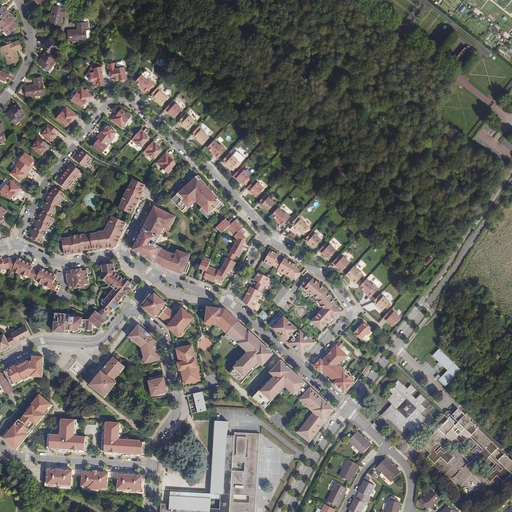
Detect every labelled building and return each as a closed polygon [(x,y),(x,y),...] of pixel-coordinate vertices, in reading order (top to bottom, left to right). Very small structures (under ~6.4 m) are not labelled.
[(446,10),(450,5),(443,1),(440,6),(446,10)] [(0,22),(8,14),(9,13),(2,6),(0,9),(0,8),(0,22)] [(71,10),(54,6),(52,16),(51,15),(49,23),(60,26),(62,18),(61,18),(61,16),(69,17),(71,10)] [(14,19),(8,14),(0,22),(0,26),(4,30),(4,29),(9,34),(17,25),(14,22),(13,22),(12,21),(14,19)] [(86,40),(85,23),(78,23),(78,31),(76,32),(76,31),(68,31),(69,42),(77,41),(77,40),(86,40)] [(40,47),(45,51),(52,56),(58,49),(57,49),(61,44),(52,36),(49,40),(49,42),(46,40),(40,47)] [(21,48),(18,41),(2,47),(6,56),(5,56),(8,64),(18,60),(15,52),(14,53),(13,51),(21,48)] [(455,61),(462,66),(474,52),(468,47),(455,61)] [(52,56),(45,51),(40,57),(42,59),(41,60),(37,64),(46,71),(50,66),(51,67),(57,61),(52,56)] [(115,64),(108,65),(110,75),(114,74),(114,77),(115,81),(120,80),(121,81),(123,81),(124,80),(125,79),(127,79),(124,67),(116,68),(115,64)] [(98,86),(105,85),(104,79),(101,79),(100,77),(103,76),(101,67),(94,68),(95,72),(90,73),(91,76),(90,76),(89,78),(89,80),(91,82),(92,81),(93,86),(98,85),(98,86)] [(142,74),(135,82),(140,86),(144,90),(145,89),(147,91),(148,90),(150,91),(155,86),(153,84),(154,84),(148,79),(147,80),(142,74)] [(44,94),(41,77),(34,78),(35,86),(33,86),(33,85),(25,86),(26,97),(34,96),(34,95),(44,94)] [(163,92),(158,87),(151,95),(153,97),(153,98),(157,101),(161,106),(168,98),(162,93),(163,92)] [(93,96),(82,88),(79,92),(77,90),(72,98),(73,99),(72,100),(76,103),(77,102),(82,106),(85,103),(87,104),(93,96)] [(173,101),(166,108),(168,111),(168,112),(171,115),(175,118),(182,110),(173,101)] [(26,115),(16,104),(10,109),(12,111),(10,112),(10,111),(6,114),(13,123),(18,120),(19,121),(26,115)] [(73,121),(78,115),(70,109),(68,112),(66,110),(63,113),(62,112),(57,118),(58,119),(57,120),(61,123),(62,122),(67,126),(67,125),(68,125),(70,123),(69,123),(70,122),(72,119),(73,121)] [(115,114),(111,120),(118,126),(120,124),(123,125),(125,123),(126,124),(131,117),(130,117),(131,116),(127,113),(127,114),(122,110),(121,110),(120,110),(119,112),(119,113),(117,116),(115,114)] [(196,122),(186,113),(179,121),(182,123),(181,124),(182,124),(185,127),(188,130),(196,122)] [(60,133),(49,124),(46,128),(47,129),(44,133),(42,135),(51,142),(51,141),(52,142),(54,139),(53,139),(56,135),(57,137),(60,133)] [(101,131),(99,135),(110,144),(113,140),(111,139),(114,137),(115,135),(116,133),(108,126),(107,127),(107,126),(105,129),(106,129),(105,129),(103,132),(101,131)] [(205,131),(199,126),(192,133),(195,136),(194,137),(195,137),(198,140),(203,145),(209,137),(204,132),(205,131)] [(141,130),(131,140),(135,143),(136,142),(140,146),(142,148),(149,139),(149,138),(147,137),(146,137),(143,134),(144,133),(141,130)] [(93,147),(102,154),(110,144),(99,135),(96,138),(98,140),(96,143),(95,143),(94,145),(93,147)] [(50,146),(39,137),(36,141),(37,142),(33,146),(32,148),(41,155),(41,154),(42,155),(43,153),(43,152),(46,149),(47,150),(50,146)] [(214,140),(207,148),(212,152),(216,155),(217,155),(219,157),(226,149),(220,144),(219,145),(214,140)] [(154,141),(144,152),(147,155),(148,154),(153,157),(154,159),(162,151),(161,150),(162,150),(159,148),(156,146),(157,144),(154,141)] [(88,164),(92,159),(82,150),(78,155),(77,155),(76,157),(74,159),(86,169),(89,165),(88,164)] [(171,157),(166,152),(159,160),(162,162),(160,164),(162,167),(161,168),(167,173),(168,173),(169,173),(172,170),(171,169),(176,164),(175,163),(173,161),(173,162),(172,161),(170,159),(171,157)] [(239,162),(230,153),(223,160),(225,163),(225,164),(228,167),(232,170),(239,162)] [(34,161),(26,154),(18,164),(29,173),(32,169),(29,167),(31,165),(32,164),(34,162),(34,161)] [(83,173),(70,163),(67,167),(68,168),(66,170),(64,173),(74,181),(78,176),(79,177),(83,173)] [(26,176),(29,173),(18,164),(15,167),(16,168),(14,171),(11,174),(20,181),(21,181),(23,179),(22,178),(25,175),(26,176)] [(241,167),(234,175),(237,177),(236,178),(240,181),(243,184),(244,183),(246,185),(252,179),(250,177),(251,176),(245,171),(241,167)] [(70,187),(74,181),(64,173),(60,178),(59,178),(58,180),(56,182),(68,191),(71,187),(70,187)] [(171,200),(182,212),(186,208),(185,207),(190,203),(191,204),(196,200),(202,208),(200,210),(205,215),(207,214),(209,216),(213,212),(211,209),(213,207),(211,205),(212,204),(217,210),(223,205),(220,202),(220,201),(213,193),(213,194),(210,191),(211,190),(200,178),(198,180),(196,178),(183,189),(184,190),(178,196),(177,195),(171,200)] [(145,185),(133,179),(129,187),(122,200),(122,201),(119,208),(130,214),(131,213),(134,207),(135,208),(143,193),(142,192),(144,186),(145,185)] [(254,181),(247,188),(249,190),(249,191),(252,194),(256,197),(263,189),(254,181)] [(17,195),(22,189),(14,183),(12,185),(10,183),(7,186),(6,185),(1,192),(2,192),(1,193),(5,196),(6,195),(11,199),(11,198),(12,199),(14,197),(13,196),(14,196),(16,193),(17,195)] [(64,198),(66,195),(56,187),(52,191),(51,191),(50,192),(48,194),(62,203),(65,199),(64,198)] [(60,207),(62,203),(48,194),(46,199),(47,199),(47,201),(45,204),(57,210),(58,206),(60,207)] [(274,204),(265,195),(258,203),(261,205),(260,206),(263,209),(267,212),(274,204)] [(57,210),(45,204),(44,204),(43,207),(44,208),(43,210),(41,213),(55,219),(56,216),(57,216),(59,211),(57,210)] [(171,216),(154,206),(150,215),(153,216),(141,241),(138,240),(133,250),(153,262),(154,261),(160,265),(161,263),(164,265),(163,268),(171,271),(172,270),(178,272),(178,273),(183,275),(183,273),(187,274),(189,267),(186,265),(190,255),(179,251),(178,254),(176,253),(175,256),(172,255),(155,245),(164,228),(166,229),(168,226),(171,227),(175,219),(171,217),(171,216)] [(284,213),(278,208),(272,215),(277,220),(277,219),(280,223),(281,222),(284,224),(290,217),(285,212),(284,213)] [(41,213),(40,212),(39,216),(40,216),(39,218),(37,221),(51,228),(53,225),(54,225),(57,220),(55,219),(41,213)] [(138,240),(141,241),(153,216),(150,215),(138,240)] [(72,237),(61,239),(64,254),(71,253),(71,254),(79,253),(78,251),(81,251),(82,253),(83,253),(82,251),(92,249),(93,249),(101,248),(101,250),(110,248),(110,246),(113,246),(113,247),(116,247),(124,230),(123,230),(126,223),(112,216),(109,223),(105,231),(97,233),(98,233),(83,236),(83,235),(72,236),(72,237)] [(304,221),(298,216),(292,223),(294,225),(294,226),(294,227),(298,230),(302,234),(309,227),(303,222),(304,221)] [(234,267),(237,263),(233,261),(236,256),(240,257),(242,253),(240,252),(243,246),(247,239),(244,235),(247,232),(246,230),(240,225),(239,226),(234,221),(232,219),(228,222),(226,219),(217,227),(222,233),(229,227),(233,231),(231,233),(238,240),(221,271),(215,269),(214,271),(208,269),(211,260),(204,258),(200,269),(204,270),(202,275),(205,276),(211,278),(211,280),(215,282),(216,280),(223,283),(225,279),(229,272),(232,266),(234,267)] [(37,221),(36,221),(35,224),(36,225),(35,227),(34,230),(47,236),(48,233),(49,233),(51,228),(37,221)] [(34,230),(33,230),(31,233),(32,233),(31,235),(30,239),(43,245),(44,242),(45,242),(48,236),(47,236),(34,230)] [(321,240),(312,231),(305,239),(308,241),(307,242),(310,245),(314,248),(321,240)] [(327,242),(320,249),(323,252),(322,252),(325,256),(329,259),(336,250),(327,242)] [(271,250),(264,262),(269,265),(270,264),(273,265),(279,269),(281,270),(281,272),(289,276),(289,275),(295,281),(301,273),(295,268),(294,267),(295,265),(289,261),(288,262),(284,260),(282,262),(276,258),(278,256),(274,254),(274,252),(271,250)] [(340,254),(333,262),(336,264),(335,265),(339,268),(342,271),(350,263),(340,254)] [(10,266),(11,259),(8,258),(2,260),(2,259),(0,259),(0,271),(6,269),(5,267),(10,266)] [(10,266),(9,268),(15,271),(15,272),(20,275),(25,262),(21,260),(20,261),(17,260),(16,261),(11,259),(10,266)] [(25,262),(20,275),(25,277),(26,276),(32,279),(36,270),(32,268),(33,266),(29,265),(30,264),(29,264),(25,262)] [(105,306),(108,309),(106,312),(108,314),(109,314),(111,312),(114,309),(116,310),(120,305),(118,303),(125,295),(127,297),(132,290),(128,287),(131,283),(126,279),(124,281),(117,275),(116,277),(114,275),(115,273),(114,264),(102,266),(103,274),(102,275),(105,278),(103,280),(107,283),(108,282),(110,283),(109,285),(114,289),(102,304),(105,306)] [(363,275),(354,266),(347,274),(346,275),(350,278),(353,280),(353,281),(354,280),(356,282),(363,275)] [(40,270),(39,272),(36,270),(32,279),(38,281),(38,283),(43,285),(49,272),(45,270),(44,270),(44,271),(40,270)] [(79,270),(66,272),(69,288),(74,287),(76,286),(76,288),(82,287),(82,285),(84,285),(89,284),(87,270),(82,271),(80,272),(79,270)] [(53,274),(49,272),(43,285),(48,288),(49,286),(51,287),(51,289),(55,291),(58,283),(54,281),(56,277),(53,275),(53,274)] [(243,301),(253,311),(257,304),(255,304),(257,301),(258,302),(261,296),(260,296),(261,293),(265,287),(266,284),(268,285),(270,279),(258,273),(256,277),(258,277),(255,281),(258,283),(254,289),(252,288),(250,292),(248,291),(246,295),(247,296),(245,300),(244,299),(243,301)] [(330,325),(342,312),(339,309),(334,302),(327,290),(319,284),(312,279),(311,281),(307,278),(299,288),(315,302),(322,310),(311,322),(323,333),(330,325)] [(366,279),(360,287),(364,291),(365,291),(368,294),(369,294),(372,296),(378,289),(373,283),(372,284),(366,279)] [(284,287),(274,299),(283,307),(293,295),(284,287)] [(143,304),(146,306),(153,296),(151,294),(143,304)] [(390,302),(380,294),(374,301),(376,304),(375,304),(376,305),(379,308),(382,311),(390,302)] [(144,308),(155,317),(157,315),(159,317),(160,317),(170,325),(168,327),(179,337),(194,319),(182,309),(177,316),(164,305),(166,303),(155,295),(153,296),(146,306),(144,308)] [(105,306),(99,314),(104,318),(108,314),(106,312),(108,309),(105,306)] [(208,308),(206,324),(218,325),(227,334),(238,321),(225,310),(208,308)] [(391,309),(384,317),(387,319),(386,320),(390,323),(393,326),(400,318),(391,309)] [(55,314),(55,318),(56,320),(57,322),(55,322),(54,333),(68,334),(69,330),(69,328),(72,329),(72,331),(75,331),(76,332),(77,333),(78,333),(80,332),(81,331),(81,330),(82,329),(85,329),(85,330),(93,331),(93,329),(93,324),(98,328),(100,330),(107,321),(104,318),(99,314),(96,312),(89,320),(82,320),(82,318),(75,318),(75,315),(55,314)] [(269,325),(302,355),(314,343),(300,331),(299,331),(280,313),(269,325)] [(267,348),(238,321),(224,337),(230,342),(233,339),(244,349),(245,348),(249,351),(248,352),(234,367),(235,368),(230,374),(241,384),(262,361),(265,363),(269,359),(267,357),(270,354),(266,350),(267,348)] [(359,329),(354,334),(361,340),(366,335),(367,336),(373,330),(365,323),(363,326),(362,325),(359,329)] [(0,352),(16,344),(31,336),(25,325),(11,333),(12,336),(7,339),(5,335),(0,337),(0,352)] [(138,325),(128,337),(131,339),(135,342),(142,348),(142,349),(143,353),(144,358),(145,362),(145,364),(160,360),(155,339),(138,325)] [(349,351),(339,342),(335,345),(322,361),(320,360),(314,366),(320,372),(322,370),(335,382),(335,383),(337,385),(336,387),(342,392),(343,390),(344,392),(345,393),(354,383),(353,382),(352,381),(353,380),(345,372),(346,371),(337,364),(336,365),(334,363),(335,362),(339,358),(340,359),(345,354),(345,355),(349,351)] [(201,381),(193,345),(176,349),(177,350),(178,355),(179,363),(180,363),(182,370),(181,370),(183,379),(184,379),(185,383),(184,383),(184,384),(201,381)] [(437,380),(444,387),(460,370),(438,349),(431,356),(447,370),(437,380)] [(43,374),(41,374),(42,362),(43,362),(44,357),(32,356),(32,361),(24,361),(4,372),(12,385),(23,379),(24,381),(31,377),(42,378),(43,374)] [(124,366),(113,357),(109,363),(102,371),(101,371),(96,376),(97,377),(94,380),(93,380),(89,385),(104,398),(107,394),(106,394),(112,386),(113,387),(116,383),(113,381),(119,373),(124,366)] [(75,361),(69,369),(77,376),(84,367),(75,361)] [(335,410),(287,367),(286,368),(281,364),(278,368),(276,366),(273,370),(275,373),(257,393),(258,394),(254,399),(265,408),(285,387),(286,386),(289,389),(288,390),(294,395),(295,394),(301,399),(300,400),(313,412),(314,413),(312,415),(311,414),(300,426),(302,427),(297,433),(310,443),(313,438),(327,420),(325,418),(329,414),(330,415),(335,410)] [(167,393),(164,378),(163,378),(162,375),(149,378),(150,381),(148,381),(152,396),(153,396),(154,399),(167,396),(166,393),(167,393)] [(406,390),(397,381),(391,386),(390,385),(386,389),(392,395),(386,401),(391,405),(380,416),(387,423),(388,422),(394,416),(399,412),(403,416),(399,421),(406,428),(415,437),(425,427),(421,423),(425,418),(420,414),(425,409),(420,404),(424,399),(420,395),(415,400),(410,395),(415,390),(410,385),(406,390)] [(207,411),(202,392),(193,394),(195,399),(189,401),(189,405),(196,403),(197,409),(191,410),(192,414),(207,411)] [(43,415),(51,405),(41,396),(39,395),(27,410),(28,411),(20,421),(19,420),(10,431),(8,430),(3,436),(6,439),(5,440),(11,445),(12,444),(15,446),(14,447),(17,450),(28,435),(27,434),(35,424),(37,426),(45,416),(43,415)] [(45,416),(53,406),(51,405),(43,415),(45,416)] [(464,415),(457,409),(452,414),(453,415),(454,418),(456,420),(453,424),(448,419),(439,427),(442,430),(440,432),(437,429),(422,445),(430,454),(427,457),(434,464),(440,457),(447,463),(454,456),(442,445),(448,439),(458,448),(468,438),(474,444),(463,456),(470,463),(476,456),(483,462),(488,457),(495,464),(483,476),(490,482),(497,476),(503,482),(511,474),(511,459),(511,460),(501,451),(498,454),(497,453),(500,450),(471,422),(473,420),(466,414),(464,415)] [(20,421),(28,411),(27,410),(19,420),(20,421)] [(399,412),(394,416),(399,421),(403,416),(399,412)] [(399,421),(394,416),(388,422),(400,434),(406,428),(399,421)] [(77,420),(61,419),(61,422),(61,428),(60,433),(62,433),(61,435),(59,435),(49,434),(48,450),(50,450),(50,449),(55,449),(55,450),(61,451),(62,449),(71,450),(71,451),(80,452),(80,451),(85,451),(87,451),(88,437),(77,436),(74,436),(75,434),(76,434),(76,429),(77,422),(77,420)] [(223,495),(223,509),(211,509),(211,499),(170,496),(169,506),(161,506),(160,511),(254,511),(255,505),(230,503),(230,495),(243,496),(243,492),(245,492),(245,493),(254,494),(255,462),(245,461),(245,459),(243,459),(243,456),(245,456),(246,433),(235,431),(235,436),(227,435),(228,422),(215,421),(211,494),(223,495)] [(120,423),(105,422),(105,426),(103,428),(103,434),(105,436),(104,439),(103,439),(102,452),(105,453),(108,453),(108,454),(118,455),(118,453),(127,454),(127,455),(138,456),(138,455),(142,455),(144,455),(144,443),(143,443),(141,443),(141,441),(122,439),(119,439),(120,433),(120,423)] [(28,435),(37,426),(35,424),(27,434),(28,435)] [(363,439),(356,432),(349,440),(362,454),(371,445),(369,442),(367,443),(363,439)] [(360,466),(348,460),(339,477),(349,482),(353,474),(356,468),(358,469),(360,466)] [(393,468),(385,460),(377,467),(385,475),(385,476),(391,482),(400,473),(396,469),(395,470),(393,468)] [(69,471),(69,470),(61,469),(61,471),(58,471),(58,469),(50,468),(50,469),(46,469),(45,484),(51,484),(51,486),(56,487),(57,486),(61,486),(62,487),(62,488),(66,488),(66,485),(70,486),(72,486),(73,471),(69,471)] [(86,472),(83,472),(82,487),(88,487),(87,489),(92,489),(93,488),(96,488),(98,490),(102,490),(102,488),(107,488),(108,488),(109,473),(105,473),(106,472),(97,471),(97,474),(94,473),(94,471),(86,471),(86,472)] [(122,475),(119,474),(118,489),(123,489),(123,491),(127,492),(129,491),(132,491),(133,492),(137,492),(137,491),(143,491),(144,476),(141,476),(141,474),(132,474),(132,476),(130,476),(130,474),(122,473),(122,475)] [(359,496),(369,501),(371,497),(369,497),(374,486),(365,480),(359,492),(361,493),(359,496)] [(348,490),(336,484),(332,491),(333,492),(327,502),(337,507),(342,496),(343,495),(345,495),(348,490)] [(439,499),(431,491),(422,500),(420,498),(418,501),(426,509),(429,507),(430,508),(439,499)] [(472,499),(466,493),(460,500),(467,505),(472,499)] [(486,500),(480,494),(474,500),(480,506),(486,500)] [(367,504),(369,501),(359,496),(357,499),(356,498),(350,510),(354,511),(361,511),(365,503),(367,504)] [(383,511),(397,511),(400,503),(388,500),(385,511),(383,511),(384,511),(383,511)]
